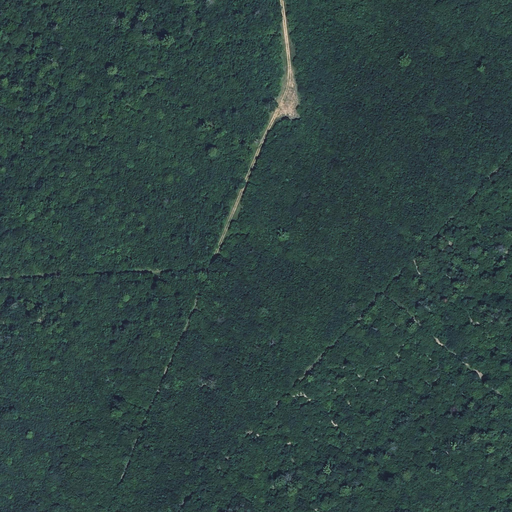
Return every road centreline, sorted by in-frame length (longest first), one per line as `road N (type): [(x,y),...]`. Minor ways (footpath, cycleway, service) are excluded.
road 1 (track): [(282,0),(292,76),(108,511)]
road 2 (track): [(511,150),(175,511)]
road 3 (track): [(0,276),(208,271)]
